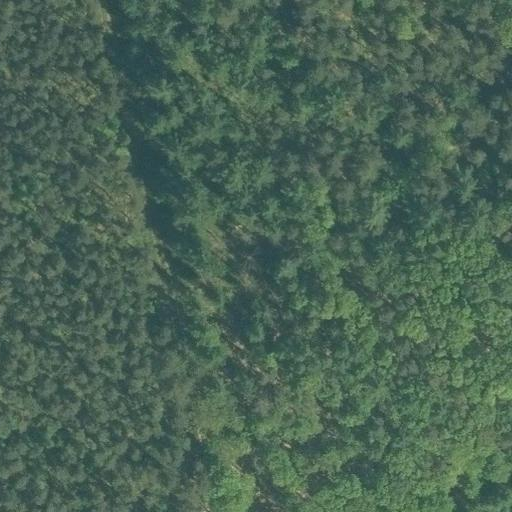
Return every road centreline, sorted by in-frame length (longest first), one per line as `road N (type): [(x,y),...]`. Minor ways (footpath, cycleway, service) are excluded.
road 1 (track): [(226,511),(101,0)]
road 2 (track): [(390,511),(511,465)]
